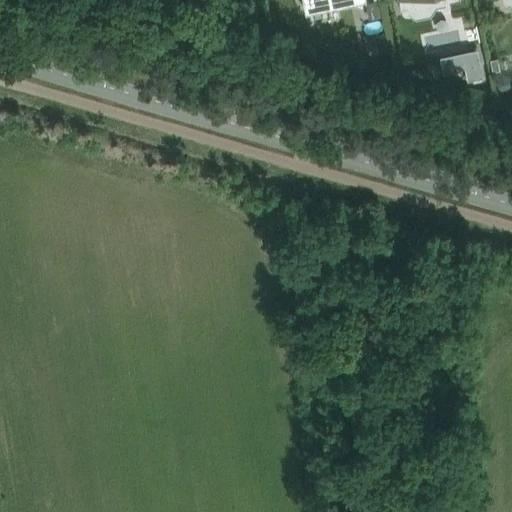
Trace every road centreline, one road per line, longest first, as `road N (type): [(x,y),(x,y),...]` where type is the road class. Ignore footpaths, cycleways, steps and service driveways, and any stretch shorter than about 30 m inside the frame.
road 1 (tertiary): [(511,202),(0,54)]
road 2 (track): [(345,511),(283,161)]
